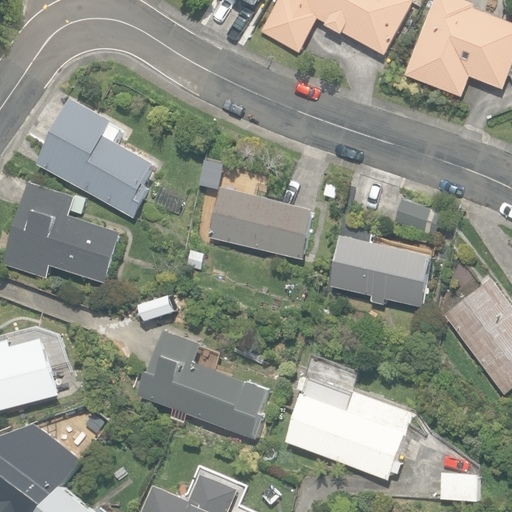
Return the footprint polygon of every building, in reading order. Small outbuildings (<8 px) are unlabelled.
[(321,19),(388,56),(418,0),(280,0),(263,32),(302,54),(321,19)] [(439,0),(409,75),(465,98),(473,77),(507,90),(511,77),(511,20),(477,7),(478,4),(466,0),(439,0)] [(42,163),(139,218),(157,186),(151,183),(162,162),(121,139),(127,129),(118,124),(120,119),(79,96),(42,163)] [(54,265),(108,282),(125,230),(74,214),(80,196),(34,181),(7,264),(50,277),(54,265)] [(156,202),(181,213),(188,195),(164,185),(156,202)] [(213,237),(308,258),(320,208),(225,186),(213,237)] [(397,223),(435,236),(445,212),(405,199),(397,223)] [(390,297),(427,306),(438,255),(347,234),(335,286),(377,295),(375,301),(388,304),(390,297)] [(188,266),(204,270),(208,252),(193,248),(188,266)] [(448,314),(507,393),(511,389),(511,296),(498,277),(448,314)] [(322,305),(317,325),(331,329),(336,309),(322,305)] [(0,411),(7,409),(8,414),(27,409),(26,405),(64,395),(46,330),(0,341),(0,411)] [(273,388),(201,361),(208,343),(172,330),(156,372),(152,371),(143,395),(178,407),(174,417),(187,422),(191,413),(260,438),(268,416),(264,414),(273,388)] [(292,441),(392,479),(411,430),(406,429),(412,414),(300,371),(295,385),(303,388),(301,393),(309,396),(292,441)] [(40,418),(0,434),(0,493),(11,502),(6,508),(10,511),(17,511),(19,510),(21,511),(43,511),(66,486),(88,457),(40,418)] [(443,499),(482,500),(484,473),(444,471),(443,499)] [(245,511),(244,511),(231,511),(242,489),(207,472),(195,499),(160,483),(146,511),(245,511)] [(98,511),(66,486),(43,511),(98,511)]
